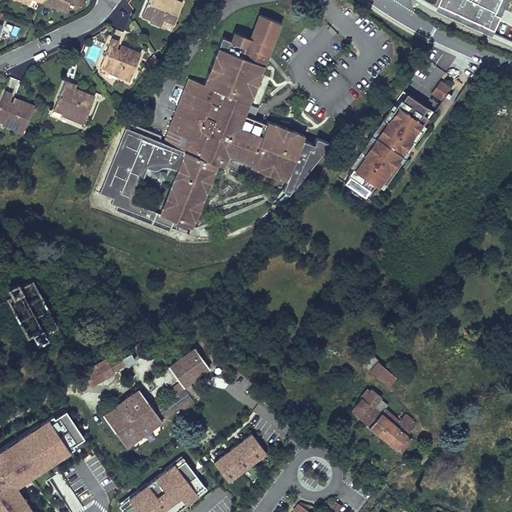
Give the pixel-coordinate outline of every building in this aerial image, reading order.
[(81,0),(43,0),(42,2),(64,11),(69,0),(80,5),(81,0)] [(147,0),(141,15),(150,19),(150,21),(161,26),(164,19),(173,22),(182,2),(177,0),(159,0),(159,1),(155,0),(147,0)] [(498,10),(502,0),(441,0),(440,1),(497,27),(503,13),(498,10)] [(503,13),(509,0),(502,0),(498,10),(503,13)] [(497,27),(440,1),(438,8),(494,34),(497,27)] [(183,90),(163,142),(159,141),(147,168),(151,170),(159,168),(163,167),(169,167),(176,170),(159,214),(133,203),(116,206),(171,228),(175,229),(178,222),(191,228),(217,163),(222,165),(227,153),(250,162),(249,165),(289,181),(286,189),(291,191),(330,142),(316,137),(314,143),(302,139),(304,134),(267,120),(266,123),(258,120),(253,132),(244,129),(238,126),(248,101),(249,101),(280,21),(259,13),(250,37),(234,31),(230,40),(221,36),(203,83),(192,79),(187,92),(183,90)] [(118,40),(111,37),(99,66),(108,69),(108,71),(129,80),(140,52),(120,44),(118,48),(117,51),(114,50),(116,47),(118,40)] [(144,65),(149,69),(157,59),(153,53),(144,65)] [(192,79),(188,78),(183,90),(187,92),(192,79)] [(72,83),(64,80),(53,109),(61,112),(62,114),(82,123),(93,95),(74,87),(71,94),(68,93),(71,86),(72,83)] [(441,102),(451,87),(439,80),(430,94),(441,102)] [(11,93),(4,90),(3,93),(0,99),(0,121),(1,122),(2,124),(22,132),(33,105),(13,97),(10,104),(8,102),(10,95),(11,93)] [(383,181),(386,182),(422,129),(418,130),(428,116),(423,112),(427,106),(407,92),(345,181),(365,195),(374,181),(380,185),(383,181)] [(258,120),(249,116),(244,129),(253,132),(258,120)] [(159,141),(161,136),(127,122),(99,193),(113,199),(111,204),(116,206),(133,203),(147,168),(159,141)] [(169,232),(171,228),(116,207),(115,210),(169,232)] [(56,324),(31,278),(18,284),(16,280),(6,285),(7,286),(5,287),(5,288),(8,294),(5,296),(26,335),(29,333),(32,340),(34,340),(35,339),(36,340),(45,335),(43,331),(56,324)] [(148,349),(143,341),(121,354),(125,362),(148,349)] [(102,414),(125,446),(166,416),(166,417),(179,407),(181,410),(194,401),(190,396),(197,392),(189,382),(209,367),(194,347),(168,366),(180,382),(167,391),(171,397),(158,406),(158,407),(154,410),(138,388),(102,414)] [(354,357),(361,363),(368,355),(361,349),(354,357)] [(378,359),(370,353),(368,355),(361,363),(369,370),(377,361),(378,359)] [(125,362),(121,354),(108,361),(112,369),(125,362)] [(108,361),(105,357),(83,371),(91,385),(113,371),(112,369),(108,361)] [(388,362),(400,372),(403,368),(391,359),(388,362)] [(377,361),(369,370),(376,376),(384,367),(377,361)] [(400,372),(388,362),(384,367),(376,376),(388,386),(400,372)] [(387,405),(379,399),(381,396),(372,388),(370,391),(367,389),(351,409),(369,424),(368,425),(388,441),(389,441),(400,450),(411,437),(408,434),(414,427),(413,425),(416,422),(402,411),(398,416),(401,419),(400,420),(385,408),(387,405)] [(0,453),(0,511),(28,511),(15,493),(82,443),(60,414),(0,453)] [(210,466),(227,485),(265,455),(249,435),(210,466)] [(117,508),(119,511),(174,511),(204,490),(180,460),(117,508)] [(320,506),(328,511),(336,511),(341,505),(335,500),(332,504),(325,499),(320,506)] [(310,511),(299,503),(294,510),(296,511),(310,511)]
